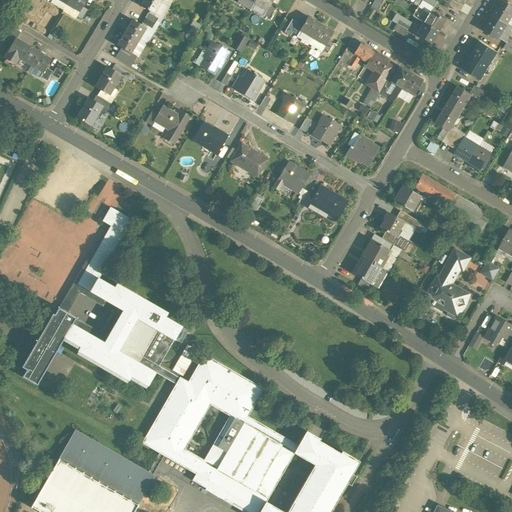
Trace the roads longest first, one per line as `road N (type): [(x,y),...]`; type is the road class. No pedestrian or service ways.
road 1 (unclassified): [(320,281),(48,123)]
road 2 (residential): [(371,194),(193,91)]
road 3 (unclassified): [(449,366),(320,281)]
road 4 (residential): [(48,123),(124,0)]
road 5 (residential): [(314,0),(437,72)]
road 6 (residential): [(400,146),(511,210)]
